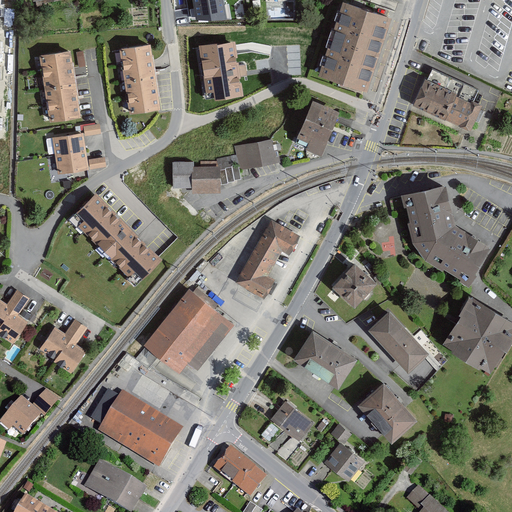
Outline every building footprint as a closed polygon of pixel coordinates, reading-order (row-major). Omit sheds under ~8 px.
[(192,0),(196,21),(227,20),(223,0),(192,0)] [(335,80),(366,91),(390,19),(343,4),(319,75),(335,80)] [(233,42),(199,48),(206,93),(214,92),(215,98),(215,100),(242,96),(239,77),(238,74),(236,62),(235,54),(234,50),(234,45),(233,42)] [(152,60),(150,46),(120,50),(130,112),(130,114),(159,110),(153,70),(153,66),(152,60)] [(72,68),(69,51),(41,56),(52,121),(79,116),(72,72),(72,68)] [(413,100),(443,113),(453,93),(429,83),(430,81),(423,77),(413,100)] [(472,127),(483,103),(475,100),(473,102),(453,93),(443,113),(472,127)] [(339,113),(313,103),(299,140),(308,143),(305,150),(321,157),(336,119),(339,113)] [(100,124),(84,126),(85,136),(101,134),(100,124)] [(87,170),(88,169),(82,134),(54,138),(57,155),(60,174),(87,170)] [(272,137),(236,145),(241,168),(281,160),(279,152),(275,153),(272,137)] [(105,157),(89,160),(91,170),(106,167),(105,157)] [(221,167),(194,166),(193,187),(193,189),(220,190),(221,167)] [(70,181),(63,182),(64,189),(71,188),(70,181)] [(444,185),(401,196),(405,209),(407,208),(410,223),(409,223),(413,243),(426,261),(442,271),(443,269),(452,275),(461,280),(460,282),(466,286),(489,250),(454,228),(444,185)] [(139,241),(95,196),(77,214),(85,221),(79,227),(85,232),(129,277),(135,272),(142,280),(160,262),(157,259),(139,241)] [(264,297),(274,281),(267,278),(282,252),(289,256),(300,237),(296,235),(286,229),(276,223),(272,221),(237,282),(264,297)] [(377,284),(355,265),(333,288),(341,296),(355,309),(363,300),(364,299),(366,300),(370,295),(369,292),(372,289),(377,284)] [(0,332),(14,342),(29,321),(19,314),(29,299),(17,290),(6,305),(0,300),(0,332)] [(234,326),(189,291),(145,346),(179,373),(185,365),(196,374),(234,326)] [(511,323),(502,318),(472,299),(444,345),(491,373),(495,367),(511,339),(511,323)] [(34,315),(31,313),(27,319),(33,323),(36,317),(34,315)] [(428,355),(389,313),(380,321),(369,332),(408,374),(428,355)] [(70,373),(84,353),(74,346),(86,328),(75,320),(65,335),(55,328),(41,349),(56,359),(54,362),(70,373)] [(357,360),(313,332),(312,334),(294,360),(299,364),(317,375),(335,387),(338,389),(357,360)] [(418,423),(384,385),(358,407),(375,426),(393,445),(418,423)] [(60,398),(47,387),(44,391),(31,405),(41,413),(45,415),(60,398)] [(102,423),(98,430),(159,467),(160,466),(176,440),(184,427),(123,389),(118,396),(110,391),(93,418),(102,423)] [(22,434),(41,413),(31,405),(22,396),(0,420),(0,421),(8,428),(12,424),(22,434)] [(300,441),(314,424),(285,401),(271,419),(290,433),(300,441)] [(317,428),(321,432),(327,425),(322,421),(317,428)] [(331,434),(343,444),(351,433),(339,423),(331,434)] [(364,463),(340,444),(324,463),(348,482),(364,463)] [(268,474),(231,445),(214,467),(235,483),(251,495),(268,474)] [(91,476),(86,485),(104,496),(131,511),(136,505),(139,499),(144,492),(147,487),(143,484),(101,460),(91,476)] [(28,480),(23,487),(26,489),(29,491),(34,484),(28,480)] [(430,494),(418,483),(412,489),(406,495),(418,506),(421,503),(430,494)] [(14,511),(31,511),(38,501),(34,499),(25,494),(14,511)] [(450,511),(430,494),(421,503),(424,507),(419,511),(450,511)] [(49,511),(51,509),(44,505),(38,501),(31,511),(49,511)] [(253,504),(250,502),(244,511),(261,511),(262,510),(259,508),(253,504)]
